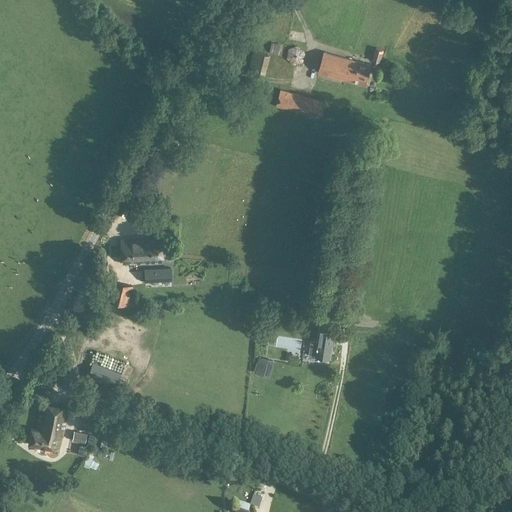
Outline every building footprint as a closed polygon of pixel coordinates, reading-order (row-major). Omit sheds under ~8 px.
[(372,60),(380,62),(383,50),(376,48),(372,60)] [(249,71),(263,75),(269,54),(255,50),(249,71)] [(280,58),(281,52),(271,50),(270,55),(280,58)] [(301,52),(289,51),(288,61),(300,62),(301,52)] [(365,85),(371,65),(324,52),(319,72),(365,85)] [(320,118),(325,101),(281,89),(276,106),(320,118)] [(293,125),(271,132),(274,144),(296,137),(293,125)] [(160,238),(121,240),(122,264),(161,262),(160,238)] [(171,280),(171,270),(145,272),(145,282),(171,280)] [(107,302),(128,307),(133,286),(112,281),(107,302)] [(315,284),(305,283),(302,303),(312,305),(315,284)] [(315,355),(330,358),(333,335),(319,333),(315,355)] [(257,362),(260,363),(257,372),(270,376),(275,361),(262,357),(262,358),(259,357),(257,362)] [(93,362),(87,377),(115,388),(121,374),(93,362)] [(28,443),(59,450),(68,409),(42,403),(36,430),(31,429),(28,443)] [(72,440),(84,443),(86,434),(74,431),(72,440)]
